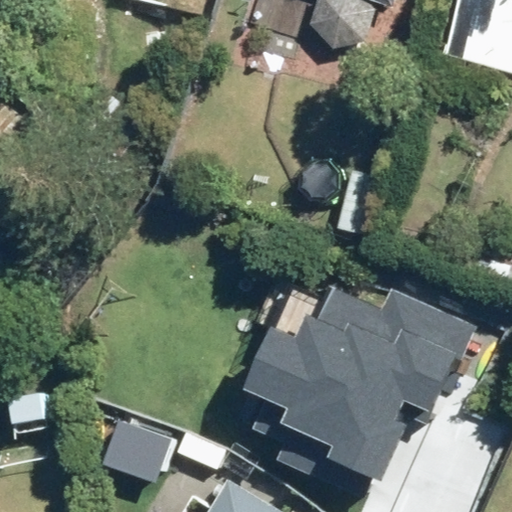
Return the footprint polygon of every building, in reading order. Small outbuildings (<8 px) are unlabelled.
[(140,0),(107,0),(107,26),(141,26),(140,0)] [(363,68),(379,14),(329,0),(318,0),(304,51),(363,68)] [(392,0),(340,0),(388,14),(392,0)] [(511,0),(452,0),(436,61),(511,80),(511,0)] [(151,132),(102,95),(79,124),(129,162),(151,132)] [(0,192),(41,137),(0,106),(0,192)] [(376,175),(347,171),(337,239),(366,244),(376,175)] [(511,259),(472,252),(465,294),(511,302),(511,259)] [(295,439),(287,458),(371,495),(421,383),(436,389),(447,363),(458,368),(476,328),(344,270),(312,342),(286,331),(263,383),(285,393),(269,428),(295,439)] [(273,511),(218,478),(197,511),(273,511)]
